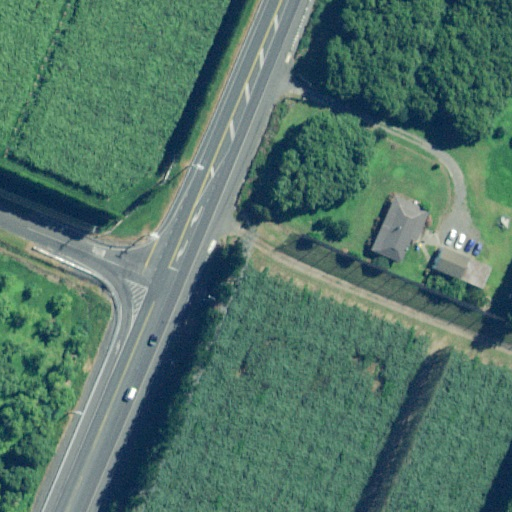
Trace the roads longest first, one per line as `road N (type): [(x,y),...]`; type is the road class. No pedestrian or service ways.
road 1 (trunk): [(163,284),(283,0)]
road 2 (trunk): [(69,511),(163,284)]
road 3 (unclassified): [(163,284),(0,214)]
